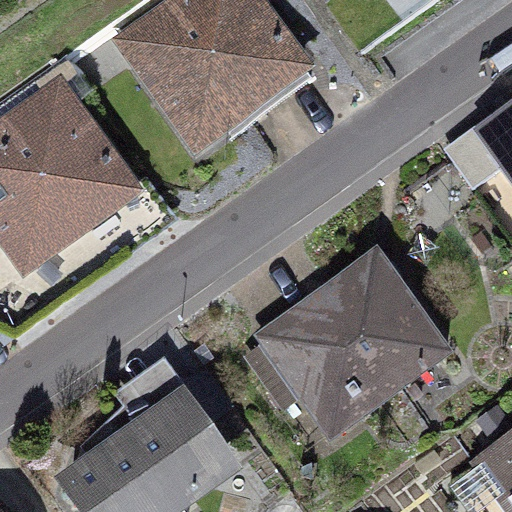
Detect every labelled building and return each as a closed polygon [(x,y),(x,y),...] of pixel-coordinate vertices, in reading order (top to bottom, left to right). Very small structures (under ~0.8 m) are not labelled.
[(314,67),(268,0),(164,0),(111,36),(190,152),(314,67)] [(143,189),(61,76),(0,119),(0,241),(24,274),(143,189)] [(511,135),(487,154),(511,186),(511,135)] [(331,440),(453,351),(378,247),(256,337),(331,440)] [(86,511),(178,511),(244,467),(188,384),(59,472),(86,511)] [(511,511),(511,429),(471,459),(509,511),(511,511)]
